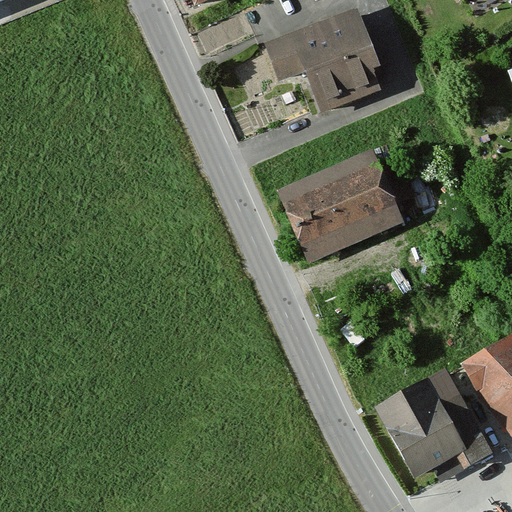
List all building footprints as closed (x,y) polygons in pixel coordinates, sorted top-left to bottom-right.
[(0,0),(0,8),(20,0),(0,0)] [(220,0),(188,0),(194,12),(220,0)] [(329,25),(262,49),(276,87),(305,77),(312,98),(319,117),(383,94),(355,16),(329,25)] [(371,156),(275,197),(307,272),(402,231),(394,212),(412,204),(393,160),(376,167),(371,156)] [(511,446),(511,463),(507,468),(511,472),(511,340),(445,374),(511,446)] [(445,374),(373,413),(413,486),(457,463),(463,474),(490,459),(445,374)]
